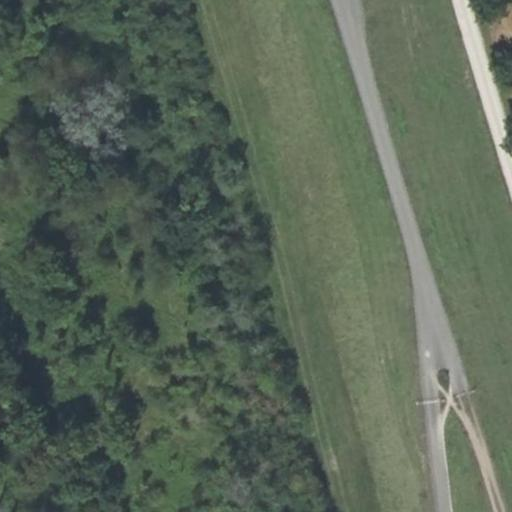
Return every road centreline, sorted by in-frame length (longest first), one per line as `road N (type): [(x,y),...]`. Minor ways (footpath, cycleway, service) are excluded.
road 1 (track): [(429,291),(345,12)]
road 2 (track): [(429,291),(500,511)]
road 3 (track): [(445,511),(424,335),(429,291)]
road 4 (track): [(511,166),(460,0)]
